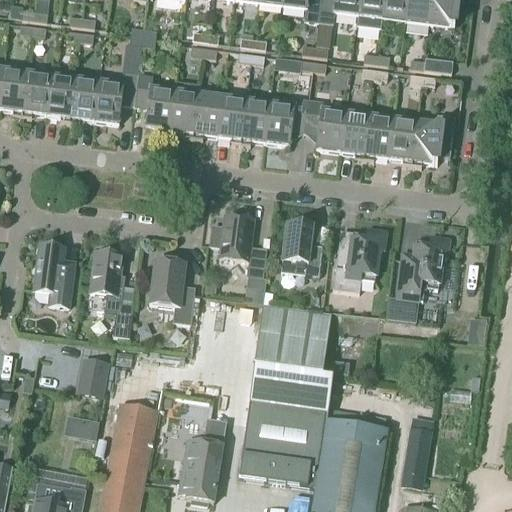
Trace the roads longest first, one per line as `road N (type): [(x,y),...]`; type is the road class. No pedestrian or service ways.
road 1 (residential): [(500,0),(471,183),(457,203),(198,173)]
road 2 (residential): [(20,213),(184,231),(198,173)]
road 3 (residential): [(36,367),(1,343),(20,213)]
road 4 (residential): [(198,173),(27,152)]
